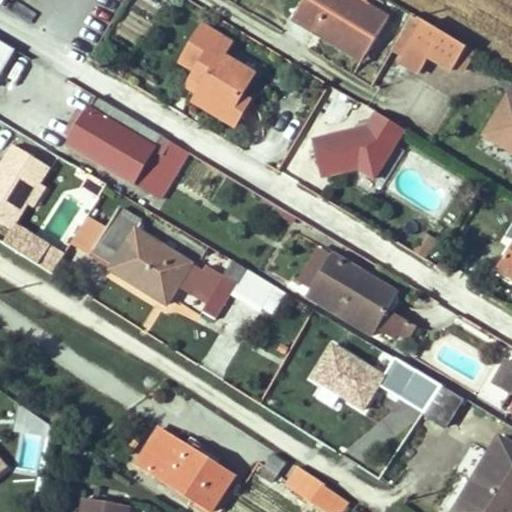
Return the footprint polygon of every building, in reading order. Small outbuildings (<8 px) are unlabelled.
[(307,0),(304,5),(372,46),(390,18),(359,0),(307,0)] [(359,0),(390,18),(397,7),(385,0),(359,0)] [(366,57),(372,46),(304,5),(295,20),(317,34),(321,28),(366,57)] [(404,60),(426,24),(414,17),(392,51),(404,60)] [(457,66),(467,49),(426,24),(404,60),(402,63),(419,74),(431,58),(453,71),(457,66)] [(199,95),(230,115),(242,97),(254,77),(222,58),(231,44),(203,27),(181,63),(198,74),(192,81),(204,88),(199,95)] [(317,34),(362,62),(366,57),(321,28),(317,34)] [(0,44),(0,72),(13,52),(0,44)] [(466,71),(476,54),(467,49),(457,66),(466,71)] [(204,88),(192,81),(188,88),(199,95),(204,88)] [(242,97),(230,115),(199,95),(193,104),(233,129),(251,102),(242,97)] [(511,98),(510,97),(485,136),(511,153),(511,98)] [(190,154),(98,99),(70,145),(153,195),(173,163),(181,168),(190,154)] [(391,161),(409,132),(374,111),(357,140),(391,161)] [(52,171),(15,148),(0,172),(0,224),(13,233),(29,207),(27,205),(38,187),(41,188),(52,171)] [(102,197),(109,186),(90,175),(83,186),(102,197)] [(46,192),(38,187),(27,205),(35,210),(46,192)] [(113,270),(112,271),(159,301),(170,283),(177,288),(178,286),(190,293),(195,287),(204,272),(138,232),(142,225),(119,211),(91,255),(113,270)] [(56,272),(66,247),(16,227),(6,252),(56,272)] [(432,262),(444,246),(424,232),(413,248),(432,262)] [(511,248),(499,269),(511,278),(511,248)] [(300,284),(313,292),(334,256),(322,249),(300,284)] [(388,311),(404,321),(414,304),(334,256),(313,292),(377,330),(388,311)] [(195,287),(213,298),(226,277),(208,266),(204,272),(195,287)] [(226,277),(213,298),(203,313),(215,321),(244,274),(232,266),(226,277)] [(235,295),(272,314),(284,288),(247,270),(235,295)] [(170,283),(159,301),(165,306),(177,288),(170,283)] [(377,330),(313,292),(309,299),(372,337),(377,330)] [(388,311),(377,330),(392,339),(404,321),(388,311)] [(383,388),(425,414),(443,388),(399,361),(383,388)] [(510,395),(511,390),(511,364),(507,362),(494,384),(510,395)] [(446,427),(464,400),(443,388),(425,414),(446,427)] [(213,511),(236,479),(216,466),(198,454),(161,430),(138,463),(210,511),(213,511)] [(511,511),(511,445),(499,438),(454,511),(511,511)] [(198,454),(216,466),(221,460),(203,449),(198,454)] [(322,489),(324,486),(298,469),(286,487),(324,511),(342,511),(347,506),(322,489)] [(91,511),(93,504),(85,503),(83,511),(91,511)]
